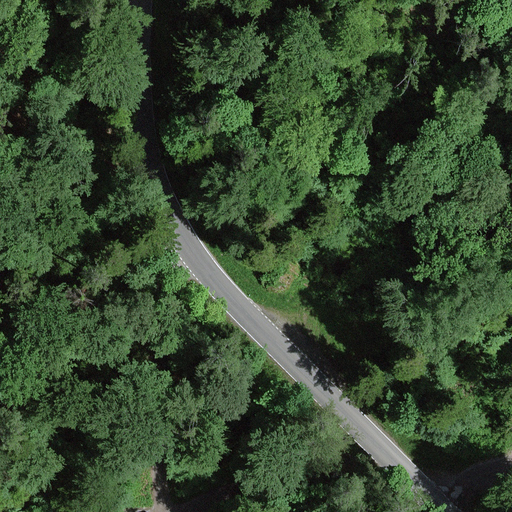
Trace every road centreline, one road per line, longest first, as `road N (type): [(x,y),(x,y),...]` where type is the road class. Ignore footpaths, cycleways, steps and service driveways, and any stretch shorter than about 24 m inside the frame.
road 1 (secondary): [(141,0),(149,150),(185,243),(257,327),(433,498)]
road 2 (track): [(163,511),(156,447),(164,306),(185,243)]
road 3 (track): [(407,473),(394,481),(240,491),(176,511)]
